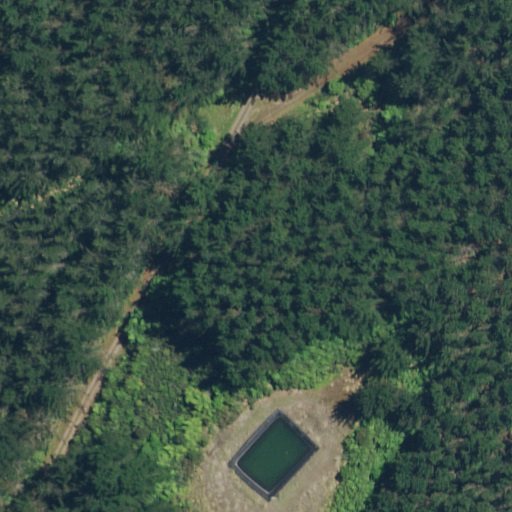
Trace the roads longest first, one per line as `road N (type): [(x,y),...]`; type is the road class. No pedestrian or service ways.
road 1 (track): [(22,511),(303,0)]
road 2 (track): [(251,92),(313,84),(431,0)]
